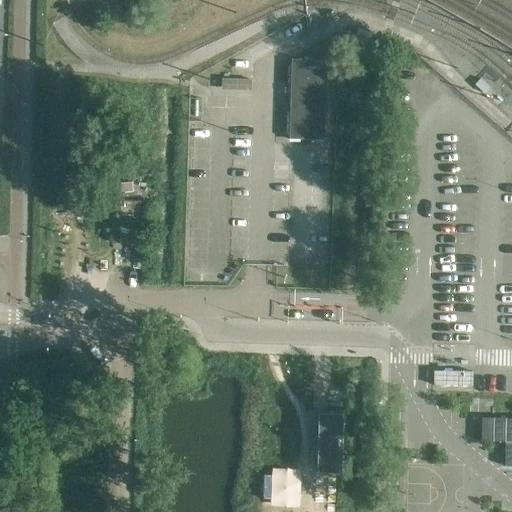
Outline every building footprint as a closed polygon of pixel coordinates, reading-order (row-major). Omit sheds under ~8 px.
[(325,141),(327,63),(290,62),(288,140),(325,141)] [(141,226),(142,199),(119,199),(118,225),(141,226)] [(472,386),(473,372),(434,371),(434,386),(472,386)] [(342,414),(312,413),(318,481),(340,474),(342,414)] [(511,413),(491,413),(491,437),(503,437),(502,461),(511,461),(511,413)] [(260,511),(278,511),(280,461),(266,468),(260,511)]
